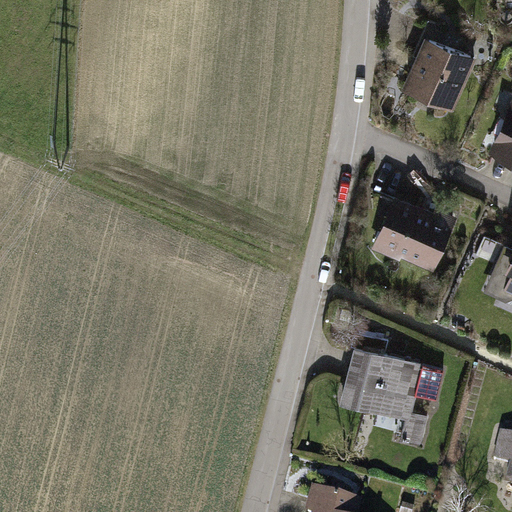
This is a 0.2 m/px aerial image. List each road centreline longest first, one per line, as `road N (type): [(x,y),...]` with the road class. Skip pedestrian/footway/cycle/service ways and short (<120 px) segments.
road 1 (residential): [(357,0),(345,127),(253,511)]
road 2 (track): [(79,174),(311,276)]
